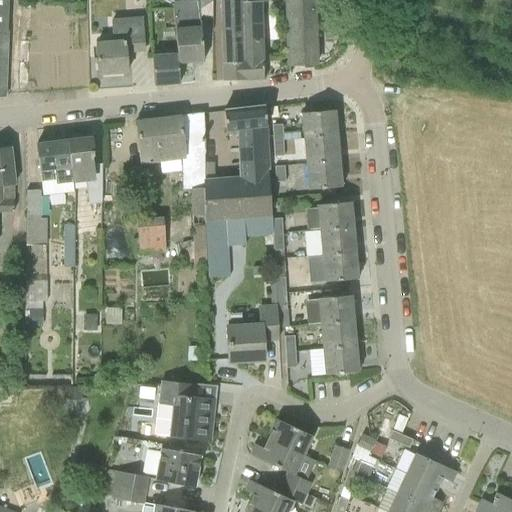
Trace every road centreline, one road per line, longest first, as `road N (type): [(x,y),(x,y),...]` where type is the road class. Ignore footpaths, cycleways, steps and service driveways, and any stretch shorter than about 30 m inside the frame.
road 1 (residential): [(0,118),(361,80)]
road 2 (residential): [(392,383),(361,80)]
road 3 (residential): [(218,511),(236,415),(247,398),(261,391),(319,414),(392,383)]
